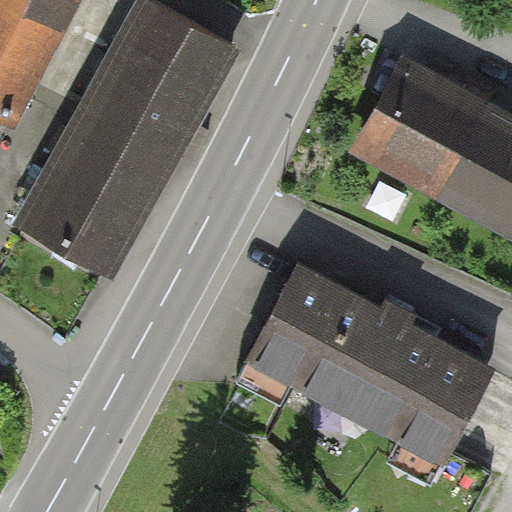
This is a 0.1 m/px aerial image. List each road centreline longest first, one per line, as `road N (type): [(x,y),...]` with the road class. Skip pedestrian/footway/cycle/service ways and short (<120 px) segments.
road 1 (tertiary): [(320,0),(111,400)]
road 2 (residential): [(111,400),(0,324)]
road 3 (tertiary): [(111,400),(50,511)]
